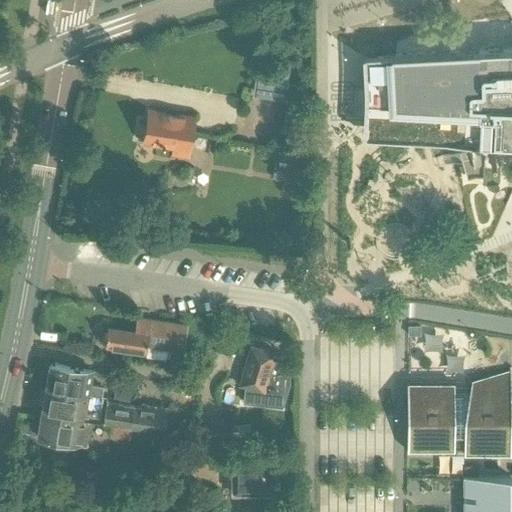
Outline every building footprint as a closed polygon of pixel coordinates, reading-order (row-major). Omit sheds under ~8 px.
[(366,88),(359,88),(359,112),(365,113),(364,135),(373,136),(393,138),(474,142),(483,143),(511,144),(511,45),(502,46),(393,52),(373,55),(364,55),(366,88)] [(260,62),(255,92),(281,97),(286,67),(260,62)] [(139,136),(144,137),(144,140),(175,145),(173,155),(187,157),(194,117),(176,114),(175,118),(166,116),(166,113),(149,109),(146,125),(141,124),(139,136)] [(187,182),(191,182),(193,167),(189,166),(187,177),(167,174),(165,187),(185,190),(187,182)] [(107,326),(105,345),(146,351),(147,346),(183,351),(187,324),(136,316),(113,313),(111,327),(107,326)] [(250,345),(239,384),(246,386),(244,401),(266,404),(269,393),(285,398),(289,386),(289,381),(289,365),(278,362),(281,354),(250,345)] [(49,363),(45,387),(56,389),(100,396),(102,388),(90,386),(93,370),(49,363)] [(509,455),(511,455),(511,371),(471,381),(468,393),(454,393),(454,383),(408,383),(408,382),(407,382),(407,450),(408,450),(408,449),(464,449),(464,454),(509,454),(509,455)] [(42,402),(41,410),(89,419),(169,432),(172,408),(141,404),(141,407),(106,402),(107,398),(100,396),(56,389),(45,387),(44,389),(41,388),(38,401),(42,402)] [(89,419),(41,410),(36,436),(85,443),(89,419)] [(175,447),(165,446),(162,460),(173,462),(175,447)] [(272,462),(232,462),(232,494),(273,494),(272,462)] [(510,511),(510,475),(462,475),(462,511),(510,511)]
